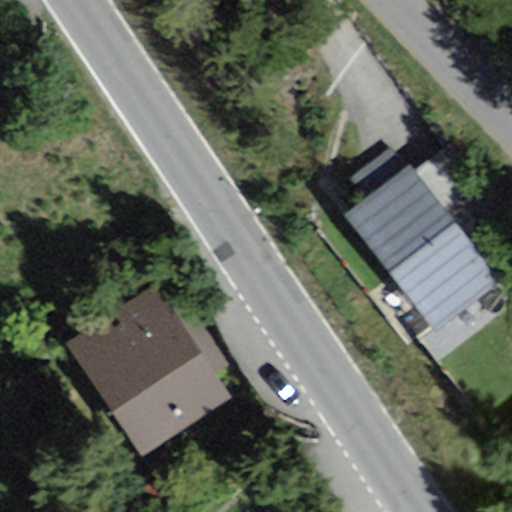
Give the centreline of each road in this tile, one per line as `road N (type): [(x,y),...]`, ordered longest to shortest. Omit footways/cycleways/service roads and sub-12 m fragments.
road 1 (tertiary): [(61,0),(398,511)]
road 2 (unclassified): [(377,0),(511,127)]
